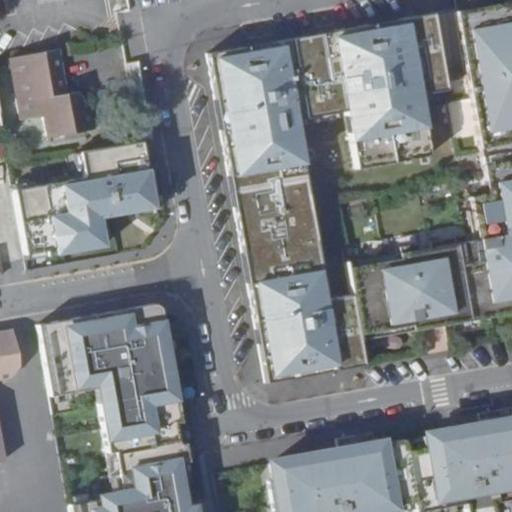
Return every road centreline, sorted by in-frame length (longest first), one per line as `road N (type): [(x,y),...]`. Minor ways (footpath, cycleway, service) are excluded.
road 1 (residential): [(202,265),(225,382),(232,403),(251,418),(511,380)]
road 2 (residential): [(284,0),(183,20),(160,45),(202,265)]
road 3 (unknown): [(25,511),(41,465),(34,296)]
road 4 (residential): [(202,265),(0,302)]
